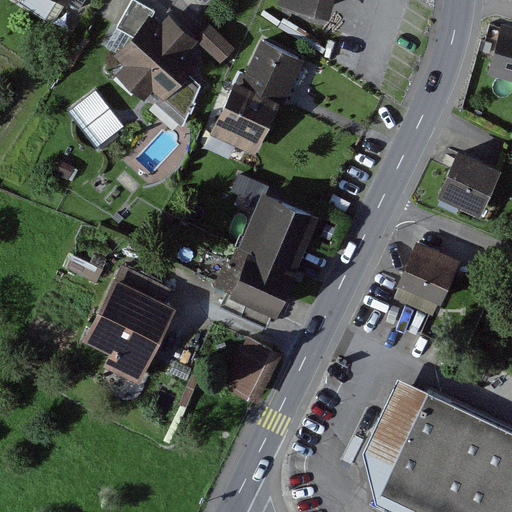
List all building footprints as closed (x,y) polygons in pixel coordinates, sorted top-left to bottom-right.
[(336,0),(302,0),(334,9),(336,0)] [(171,96),(212,47),(222,57),(238,39),(212,17),(199,33),(171,9),(162,19),(151,10),(117,51),(129,61),(121,70),(151,95),(159,85),(171,96)] [(511,26),(504,25),(492,74),(511,79),(511,26)] [(305,55),(267,36),(247,75),(238,71),(212,121),(259,145),(305,55)] [(498,162),(457,145),(437,192),(479,209),(498,162)] [(319,208),(264,186),(222,288),(277,311),(319,208)] [(459,254),(416,235),(397,277),(439,297),(459,254)] [(140,374),(182,290),(147,272),(141,284),(118,273),(87,335),(113,348),(108,358),(140,374)] [(286,347),(254,332),(231,378),(263,394),(286,347)] [(399,511),(511,511),(511,427),(403,377),(371,444),(382,504),(399,511)]
